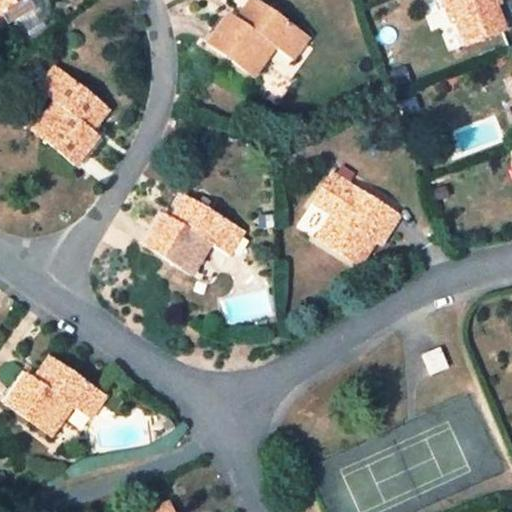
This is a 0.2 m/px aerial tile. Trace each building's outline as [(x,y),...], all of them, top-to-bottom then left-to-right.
[(0,0),(0,12),(7,24),(34,8),(29,0),(0,0)] [(229,14),(206,44),(252,78),(274,49),(291,62),(306,40),(250,0),(240,14),(246,18),(243,23),(236,19),(229,14)] [(442,0),(451,24),(456,22),(465,46),(504,31),(495,7),(492,0),(442,0)] [(246,18),(240,14),(236,19),(243,23),(246,18)] [(107,112),(54,68),(37,89),(53,102),(32,129),(74,165),(98,136),(91,130),(85,125),(90,120),(96,124),(107,112)] [(91,130),(96,124),(90,120),(85,125),(91,130)] [(397,218),(332,176),(318,197),(335,209),(332,215),(317,239),(358,267),(374,242),(378,237),(375,235),(379,229),(386,234),(397,218)] [(433,200),(447,197),(444,188),(430,191),(433,200)] [(335,209),(318,197),(314,203),(332,215),(335,209)] [(181,217),(177,223),(170,219),(163,214),(143,245),(191,275),(210,245),(226,255),(240,232),(184,198),(174,212),(181,217)] [(181,217),(174,212),(170,219),(177,223),(181,217)] [(379,245),(386,234),(379,229),(375,235),(378,237),(374,242),(379,245)] [(438,349),(423,356),(432,375),(447,368),(438,349)] [(105,399),(48,360),(38,374),(44,378),(40,384),(34,380),(26,375),(5,405),(51,437),(71,409),(89,421),(105,399)] [(44,378),(38,374),(34,380),(40,384),(44,378)]
